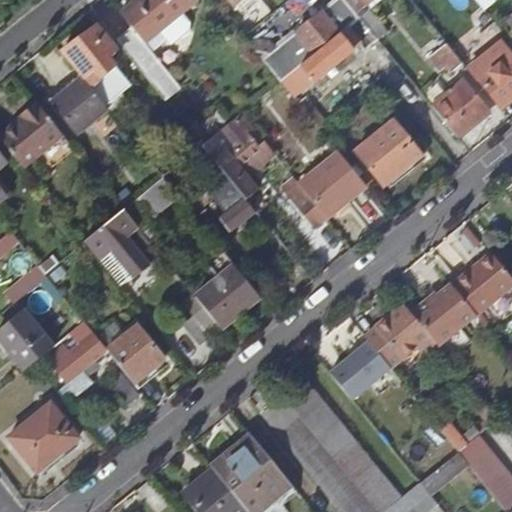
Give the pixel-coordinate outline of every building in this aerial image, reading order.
[(117,41),(165,99),(180,87),(144,43),(159,30),(182,11),(195,0),(134,0),(120,12),(132,28),(117,41)] [(346,27),(359,16),(357,13),(346,0),(333,0),(321,10),(340,32),(346,27)] [(346,0),(357,13),(372,0),(346,0)] [(368,9),(359,16),(378,39),(387,32),(368,9)] [(263,58),(281,80),(301,64),(340,32),(321,10),(263,58)] [(189,20),(182,11),(159,30),(167,39),(189,20)] [(359,16),(346,27),(360,44),(366,51),(379,40),(378,39),(359,16)] [(81,77),(105,106),(131,84),(107,55),(115,48),(96,25),(63,53),(82,76),(81,77)] [(346,27),(340,32),(301,64),(315,81),(360,44),(346,27)] [(463,63),(446,43),(429,57),(440,71),(446,67),(451,72),(463,63)] [(504,61),(511,55),(506,48),(498,54),(504,61)] [(511,99),(511,55),(504,61),(498,54),(484,65),(472,75),(478,82),(480,80),(502,108),(511,99)] [(301,64),(281,80),(282,82),(294,97),(315,81),(301,64)] [(109,112),(105,106),(81,77),(51,102),(79,136),(109,112)] [(433,106),(458,137),(489,112),(464,80),(433,106)] [(62,132),(35,100),(20,112),(22,116),(0,135),(0,137),(22,165),(62,132)] [(224,127),(202,145),(220,166),(246,198),(255,191),(245,179),(237,170),(260,151),(234,119),(224,127)] [(384,186),(421,155),(394,121),(356,152),(384,186)] [(260,151),(237,170),(245,179),(268,160),(260,151)] [(300,185),(308,194),(327,217),(366,186),(340,153),(300,185)] [(163,177),(124,209),(148,238),(166,224),(156,212),(177,195),(163,177)] [(230,231),(254,211),(244,198),(242,200),(233,190),(216,203),(225,214),(220,218),(230,231)] [(327,217),(308,194),(294,205),(314,228),(327,217)] [(124,209),(84,241),(99,259),(110,251),(133,279),(163,257),(148,238),(124,209)] [(11,231),(0,239),(0,254),(18,240),(11,231)] [(261,297),(223,251),(206,264),(218,279),(196,298),(206,310),(221,329),(261,297)] [(511,285),(511,276),(493,254),(474,271),(472,268),(452,284),(476,314),(511,285)] [(476,314),(452,284),(431,301),(430,299),(411,314),(437,346),(476,314)] [(439,348),(437,346),(411,314),(404,305),(376,327),(378,328),(366,338),(369,342),(390,368),(415,348),(425,360),(439,348)] [(221,329),(206,310),(197,317),(213,336),(221,329)] [(0,340),(24,370),(34,362),(53,347),(24,312),(0,331),(0,340)] [(213,336),(197,317),(185,327),(200,346),(213,336)] [(84,321),(70,332),(79,343),(69,351),(63,344),(46,358),(66,381),(81,370),(87,376),(96,368),(91,361),(107,349),(84,321)] [(107,349),(135,383),(164,359),(136,325),(107,349)] [(390,368),(369,342),(330,373),(352,400),(391,368),(390,368)] [(126,404),(138,395),(122,374),(110,384),(126,404)] [(284,396),(378,511),(386,511),(403,499),(304,379),(284,396)] [(489,409),(465,380),(451,392),(474,421),(489,409)] [(345,511),(378,511),(284,396),(264,412),(345,511)] [(37,472),(79,438),(51,404),(9,438),(37,472)] [(507,511),(510,511),(511,511),(511,474),(480,435),(459,453),(468,463),(507,511)] [(259,511),(292,486),(256,441),(233,459),(228,454),(212,467),(218,474),(249,511),(259,511)] [(421,484),(429,495),(468,463),(459,453),(436,472),(421,484)] [(249,511),(218,474),(202,486),(198,481),(185,493),(200,511),(249,511)] [(386,511),(428,511),(437,505),(429,495),(421,484),(403,499),(386,511)]
